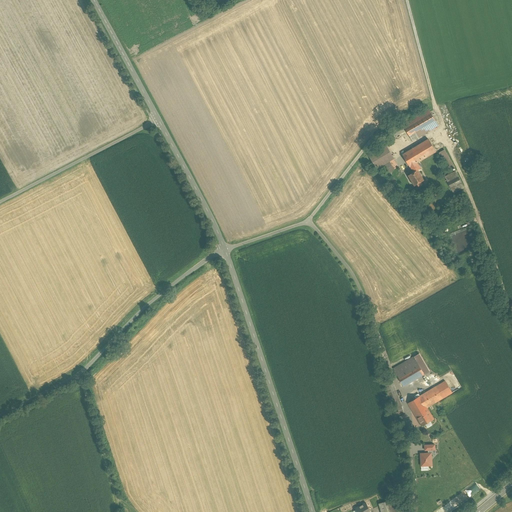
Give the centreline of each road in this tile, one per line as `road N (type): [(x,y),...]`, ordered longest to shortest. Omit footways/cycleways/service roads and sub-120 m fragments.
road 1 (track): [(511,320),(432,98),(406,0)]
road 2 (unclassified): [(0,416),(80,372),(146,305),(225,249)]
road 3 (tertiary): [(312,511),(225,249)]
road 4 (unclassified): [(159,121),(0,202)]
road 5 (tertiary): [(225,249),(159,121)]
road 6 (tertiary): [(159,121),(93,0)]
road 7 (track): [(80,372),(119,501)]
